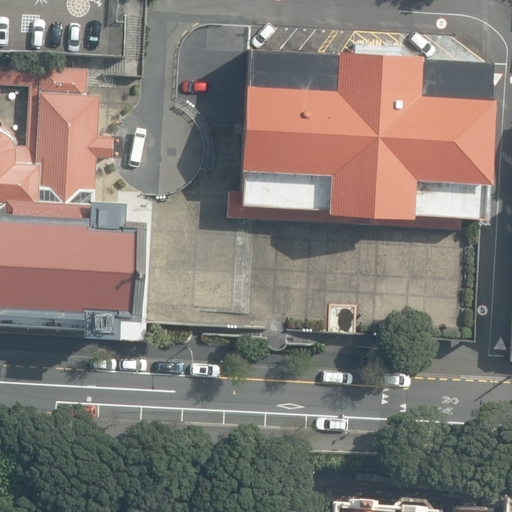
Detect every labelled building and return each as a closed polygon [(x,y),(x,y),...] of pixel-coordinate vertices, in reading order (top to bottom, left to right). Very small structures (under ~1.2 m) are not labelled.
[(413,221),(414,217),(483,221),(490,96),(491,63),(382,57),(251,50),(243,208),(330,212),(329,216),(413,221)] [(0,64),(0,84),(31,86),(27,147),(16,146),(15,163),(36,165),(41,66),(0,64)] [(88,69),(41,66),(36,165),(42,165),(40,202),(91,205),(95,205),(98,158),(114,159),(114,148),(115,138),(99,137),(101,97),(87,96),(87,90),(87,86),(88,69)] [(0,200),(40,202),(42,165),(36,165),(15,163),(16,146),(10,138),(2,133),(0,133),(0,200)] [(40,202),(0,200),(0,328),(85,333),(84,339),(121,341),(122,319),(133,319),(135,274),(137,229),(127,228),(128,207),(95,205),(91,205),(40,202)] [(350,501),(334,500),(333,511),(511,511),(511,496),(510,495),(508,495),(504,498),(504,502),(507,506),(470,504),(467,507),(456,506),(456,511),(442,511),(443,508),(434,508),(426,497),(402,495),(393,504),(378,503),(378,499),(350,497),(350,501)]
